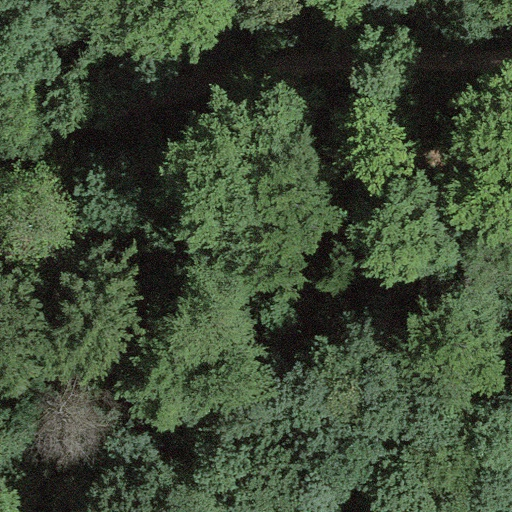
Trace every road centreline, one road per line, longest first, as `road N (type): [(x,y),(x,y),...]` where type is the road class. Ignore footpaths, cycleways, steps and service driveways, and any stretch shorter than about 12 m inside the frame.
road 1 (track): [(145,96),(342,54)]
road 2 (track): [(511,63),(342,54)]
road 3 (track): [(145,96),(0,137)]
